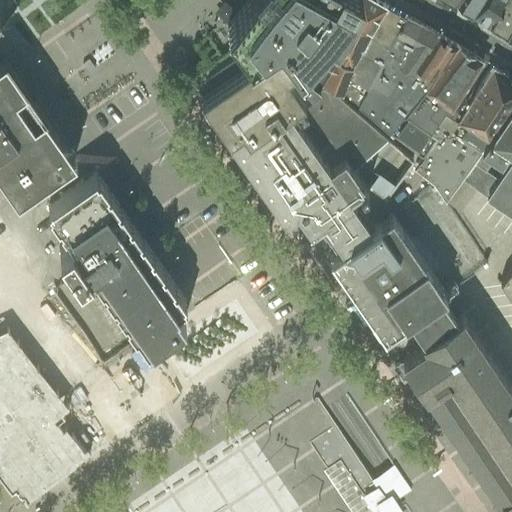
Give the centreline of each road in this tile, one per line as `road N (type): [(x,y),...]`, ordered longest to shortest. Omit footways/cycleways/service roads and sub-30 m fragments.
road 1 (residential): [(344,348),(164,103)]
road 2 (residential): [(99,511),(309,372)]
road 3 (residential): [(460,511),(344,348)]
